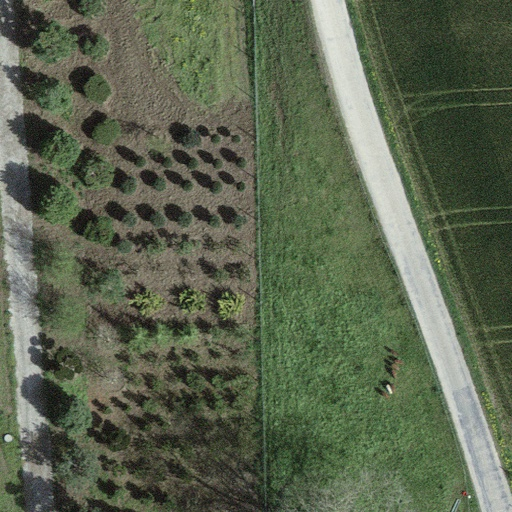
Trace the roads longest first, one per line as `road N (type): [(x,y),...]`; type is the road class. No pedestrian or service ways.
road 1 (track): [(497,511),(353,111),(325,0)]
road 2 (track): [(42,511),(1,0)]
